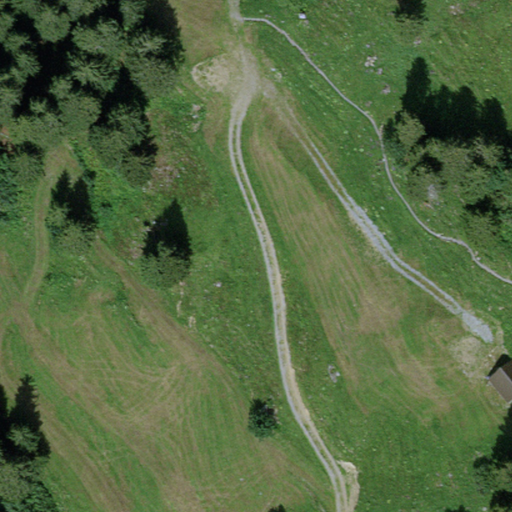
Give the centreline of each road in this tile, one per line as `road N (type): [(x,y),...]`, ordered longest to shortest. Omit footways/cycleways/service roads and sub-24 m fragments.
road 1 (track): [(232,21),(249,77),(233,140),(275,281),(286,383),(332,466),(344,511)]
road 2 (track): [(481,334),(380,243),(249,77)]
